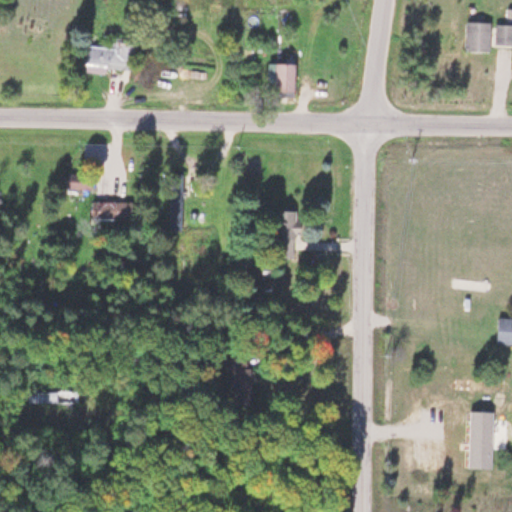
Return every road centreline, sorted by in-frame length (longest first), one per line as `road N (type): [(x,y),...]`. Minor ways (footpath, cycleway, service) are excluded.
road 1 (residential): [(511,126),(0,116)]
road 2 (residential): [(369,511),(367,125)]
road 3 (residential): [(367,125),(385,0)]
